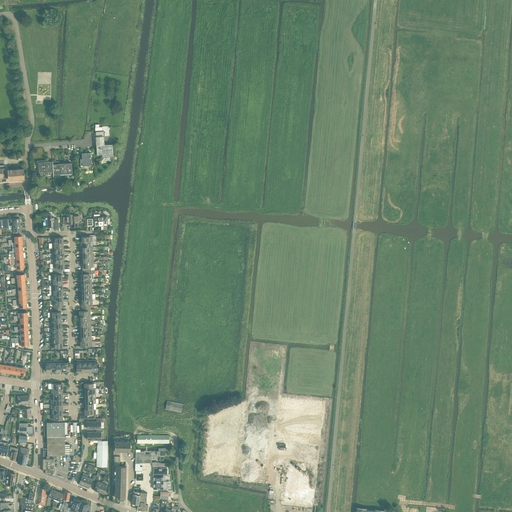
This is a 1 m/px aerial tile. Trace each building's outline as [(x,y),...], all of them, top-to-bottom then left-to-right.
[(109,145),(96,146),(97,155),(110,154),(113,154),(112,144),(109,145)] [(82,159),(80,159),(80,162),(82,162),(83,166),(86,166),(87,166),(92,166),(91,153),(82,154),(82,159)] [(45,174),(53,174),(53,175),(52,161),(38,162),(39,173),(44,172),(44,174),(45,174)] [(53,164),(53,175),(58,174),(58,176),(60,175),(72,176),(72,173),(72,163),(67,163),(66,163),(66,162),(63,162),(64,163),(59,164),(59,161),(53,162),(53,164)] [(24,169),(15,170),(16,180),(24,179),(24,169)] [(15,170),(8,170),(9,180),(16,180),(15,170)] [(44,214),(44,220),(45,221),(46,222),(47,222),(48,227),(54,227),(54,229),(59,229),(58,219),(54,220),(54,218),(51,218),(51,214),(44,214)] [(66,217),(63,217),(63,225),(67,225),(70,225),(70,227),(79,227),(78,216),(70,216),(70,214),(66,215),(66,217)] [(87,219),(87,226),(93,226),(93,225),(94,225),(94,226),(99,225),(99,224),(101,224),(101,230),(108,229),(107,216),(100,216),(99,214),(94,214),(94,220),(92,220),(92,219),(87,219)] [(12,222),(8,222),(8,224),(8,225),(20,224),(20,222),(21,222),(21,219),(20,219),(20,218),(17,218),(17,215),(12,216),(13,219),(12,219),(12,222)] [(0,228),(6,228),(5,224),(8,224),(8,222),(8,219),(0,219),(0,228)] [(82,261),(80,261),(80,264),(82,263),(83,271),(94,270),(94,267),(93,267),(93,263),(95,263),(94,262),(93,262),(91,262),(82,262),(82,261)] [(53,272),(62,272),(62,268),(64,268),(64,264),(64,263),(53,264),(53,269),(53,272)] [(83,274),(80,274),(81,278),(81,279),(91,279),(91,273),(94,273),(95,273),(94,270),(83,271),(83,274)] [(53,275),(51,275),(51,280),(62,280),(62,281),(65,281),(65,278),(62,279),(62,274),(62,272),(53,272),(53,275)] [(81,300),(81,298),(79,298),(79,301),(81,301),(82,308),(90,308),(90,304),(92,304),(92,299),(81,300)] [(55,306),(55,309),(61,309),(61,306),(63,305),(63,301),(63,300),(54,300),(52,301),(53,306),(55,306)] [(80,316),(90,316),(90,308),(82,308),(82,311),(79,311),(79,315),(80,316)] [(50,312),(50,317),(62,317),(61,318),(64,318),(64,316),(61,316),(61,309),(55,309),(55,312),(50,312)] [(45,361),(43,361),(43,367),(45,367),(45,372),(51,372),(51,361),(45,361)] [(30,395),(17,396),(18,404),(21,404),(21,409),(23,409),(23,417),(32,417),(32,416),(31,408),(30,408),(30,403),(31,403),(30,395)] [(165,409),(180,413),(182,405),(166,401),(165,409)] [(85,415),(80,415),(80,418),(88,418),(88,415),(94,414),(94,418),(96,418),(96,409),(85,409),(85,415)] [(88,429),(96,429),(96,428),(101,428),(101,422),(102,422),(102,418),(96,418),(96,422),(87,422),(87,425),(87,427),(87,428),(88,429)] [(47,451),(43,451),(43,463),(43,467),(43,471),(44,471),(47,473),(51,474),(51,475),(51,474),(54,471),(54,459),(56,459),(56,455),(65,455),(65,454),(70,454),(70,444),(65,444),(65,436),(65,434),(67,434),(67,422),(60,422),(56,422),(44,423),(44,437),(47,437),(47,438),(47,451)] [(19,423),(19,431),(23,431),(27,431),(27,433),(32,433),(33,433),(32,426),(28,426),(27,426),(27,423),(19,423)] [(88,433),(87,434),(87,436),(88,436),(88,440),(90,440),(90,441),(93,441),(93,440),(101,440),(101,439),(102,439),(104,437),(104,434),(102,433),(102,432),(102,429),(101,429),(101,428),(96,428),(96,429),(96,432),(88,432),(88,433)] [(137,443),(169,443),(169,435),(137,435),(137,443)] [(114,444),(113,449),(115,449),(115,451),(131,452),(131,442),(115,441),(115,444),(114,444)] [(1,442),(0,443),(0,453),(7,455),(9,444),(1,442)] [(108,446),(98,445),(97,467),(107,467),(108,446)] [(10,447),(9,454),(11,454),(10,459),(15,460),(18,449),(10,447)] [(17,462),(17,463),(26,465),(28,455),(29,449),(21,447),(19,453),(17,461),(17,462)] [(135,452),(135,464),(140,464),(140,462),(142,462),(151,462),(151,455),(144,455),(144,452),(136,452),(135,452)] [(115,498),(125,498),(126,467),(116,466),(115,498)] [(154,474),(153,474),(153,489),(163,489),(166,489),(167,481),(163,481),(163,474),(167,474),(167,468),(154,468),(154,474)] [(8,472),(6,484),(14,484),(15,473),(8,472)] [(83,473),(78,484),(83,486),(87,477),(88,475),(83,473)] [(91,481),(94,482),(96,476),(94,475),(92,479),(87,477),(83,486),(88,488),(91,481)] [(93,490),(98,492),(102,483),(97,481),(99,477),(96,476),(94,482),(96,483),(93,490)] [(102,483),(98,492),(103,494),(107,485),(102,483)] [(37,504),(45,505),(47,489),(39,488),(40,488),(37,504)] [(49,496),(54,498),(57,491),(51,489),(49,496)] [(57,491),(54,498),(60,501),(63,494),(57,491)] [(133,491),(132,503),(138,504),(139,504),(140,495),(140,492),(133,491)] [(138,504),(137,510),(147,511),(148,505),(146,504),(147,493),(140,492),(140,495),(139,504),(138,504)] [(21,497),(20,503),(21,503),(22,503),(22,504),(22,505),(22,507),(21,511),(22,511),(25,511),(26,511),(27,509),(33,510),(34,503),(27,503),(28,498),(21,497)] [(77,511),(78,510),(81,501),(77,500),(75,499),(74,499),(70,509),(77,511)] [(86,501),(83,500),(82,500),(81,501),(78,510),(82,511),(89,511),(90,506),(88,506),(89,503),(88,502),(86,502),(86,501)] [(8,503),(1,503),(1,509),(4,509),(3,511),(11,511),(11,510),(8,510),(8,503)]
